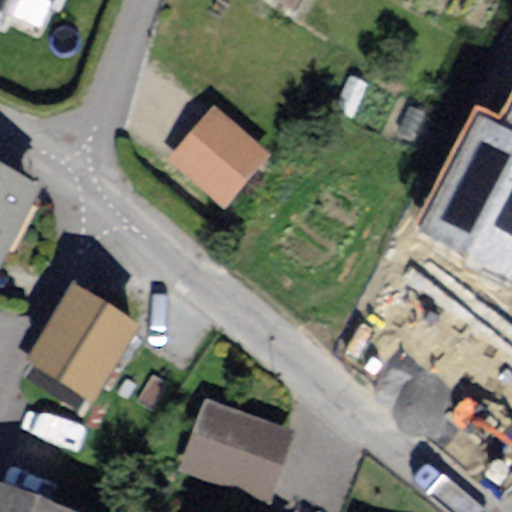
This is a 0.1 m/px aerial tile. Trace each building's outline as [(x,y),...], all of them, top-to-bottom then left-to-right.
[(294,0),(241,0),(281,24),(294,0)] [(262,161),(205,116),(160,168),(219,217),(262,161)] [(0,256),(26,200),(0,184),(0,256)] [(59,291),(18,368),(86,414),(132,338),(59,291)] [(264,511),(288,438),(198,405),(174,479),(264,511)] [(34,511),(0,498),(0,511),(34,511)]
